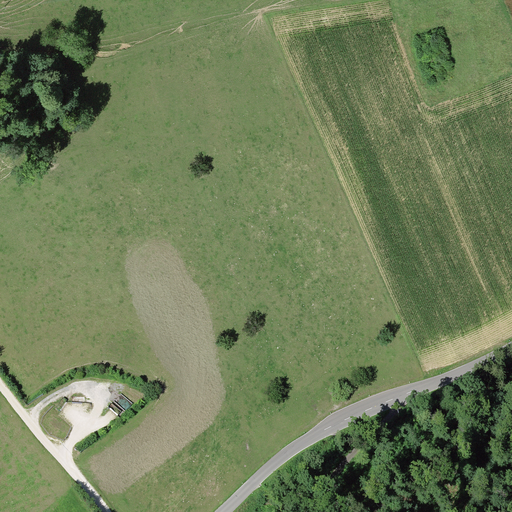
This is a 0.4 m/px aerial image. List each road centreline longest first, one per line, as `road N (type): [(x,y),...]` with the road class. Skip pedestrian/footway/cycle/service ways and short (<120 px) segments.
road 1 (tertiary): [(511,347),(306,439),(221,511)]
road 2 (track): [(319,511),(341,466),(404,393)]
